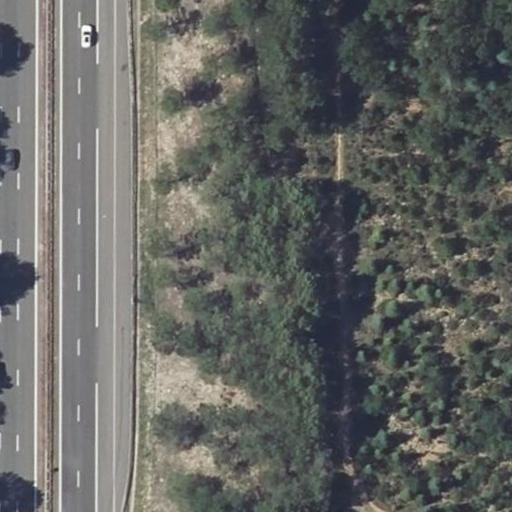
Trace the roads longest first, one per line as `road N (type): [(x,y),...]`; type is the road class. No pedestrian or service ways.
road 1 (motorway): [(18,0),(14,511)]
road 2 (motorway): [(89,511),(91,0)]
